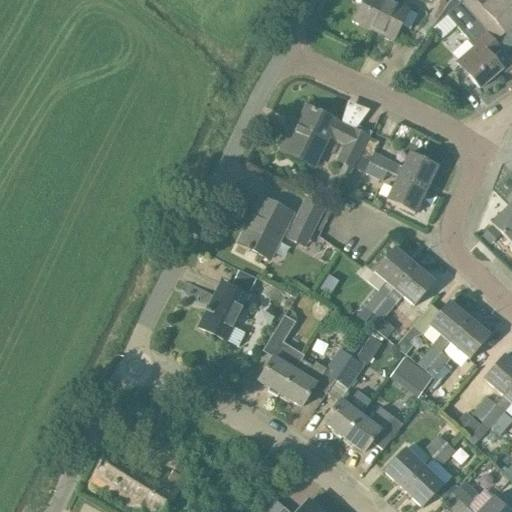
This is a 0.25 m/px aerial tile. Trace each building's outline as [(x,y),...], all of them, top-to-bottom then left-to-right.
[(351,24),(391,44),(407,12),(383,0),(367,0),(364,8),(360,5),(351,24)] [(496,25),(506,36),(511,30),(511,3),(509,0),(492,0),(468,0),(462,6),(486,33),(496,25)] [(456,64),(479,89),(501,69),(490,57),(499,50),(459,4),(445,16),(474,48),(456,64)] [(345,146),(352,131),(305,108),(282,154),(312,169),(329,136),(335,139),(335,140),(345,146)] [(354,132),(352,131),(345,146),(336,163),(351,171),(367,139),(366,138),(368,134),(356,128),(354,132)] [(397,178),(425,191),(437,168),(408,154),(401,169),(373,155),(368,164),(386,173),(397,178)] [(381,183),(386,173),(368,164),(362,174),(381,183)] [(385,202),(413,215),(425,191),(397,178),(385,202)] [(237,246),(269,262),(281,237),(302,248),(322,210),(304,201),(291,227),(287,225),(292,215),(260,199),(237,246)] [(511,209),(509,206),(491,225),(511,245),(511,209)] [(364,308),(372,315),(413,267),(393,250),(373,274),(385,284),(364,308)] [(372,315),(381,322),(401,298),(413,308),(434,284),(413,267),(372,315)] [(198,328),(237,348),(244,334),(231,328),(247,296),(222,284),(210,310),(207,309),(198,328)] [(449,344),(468,320),(448,303),(428,327),(440,336),(415,366),(424,373),(426,372),(425,372),(441,353),(441,354),(449,344)] [(276,398),(278,394),(302,357),(282,344),(294,324),(284,317),(270,341),(280,347),(258,382),(269,389),(267,392),(276,398)] [(489,337),(468,320),(449,344),(469,361),(489,337)] [(355,359),(367,366),(380,346),(369,339),(355,359)] [(278,394),(301,408),(313,388),(326,396),(334,383),(350,359),(338,351),(326,371),(315,364),(312,368),(301,361),(303,357),(302,357),(278,394)] [(441,354),(441,353),(425,372),(426,372),(437,380),(436,381),(438,383),(449,371),(443,366),(449,360),(441,354)] [(483,380),(503,397),(511,386),(511,364),(503,357),(483,380)] [(404,358),(388,379),(399,387),(415,367),(404,358)] [(350,359),(334,383),(349,392),(364,368),(350,359)] [(511,386),(503,397),(495,407),(481,423),(490,430),(511,405),(511,386)] [(323,423),(343,438),(359,416),(360,417),(366,408),(345,393),(339,402),(323,423)] [(473,416),(481,423),(495,407),(487,400),(473,416)] [(359,416),(343,438),(363,453),(370,443),(382,452),(401,426),(379,410),(368,424),(360,417),(359,416)] [(469,434),(479,424),(466,413),(457,423),(469,434)] [(423,451),(431,459),(445,444),(438,437),(423,451)] [(431,459),(440,468),(454,454),(445,444),(431,459)] [(164,511),(185,479),(172,473),(169,480),(110,449),(93,483),(135,511),(164,511)] [(382,472),(402,490),(423,468),(403,449),(382,472)] [(402,490),(421,509),(443,486),(423,468),(402,490)] [(451,496),(466,510),(477,497),(463,484),(451,496)] [(443,504),(451,511),(463,511),(466,510),(451,496),(443,504)] [(478,511),(507,511),(492,498),(478,511)] [(317,511),(307,502),(297,511),(286,511),(283,508),(279,511),(317,511)]
